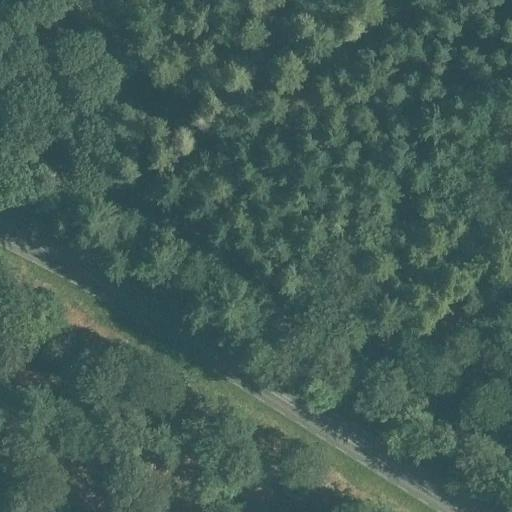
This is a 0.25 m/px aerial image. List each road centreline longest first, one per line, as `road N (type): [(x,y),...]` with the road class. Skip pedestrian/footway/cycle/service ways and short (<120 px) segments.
road 1 (unclassified): [(511,440),(0,117)]
road 2 (primary): [(464,511),(0,220)]
road 3 (track): [(92,175),(163,104),(305,0)]
